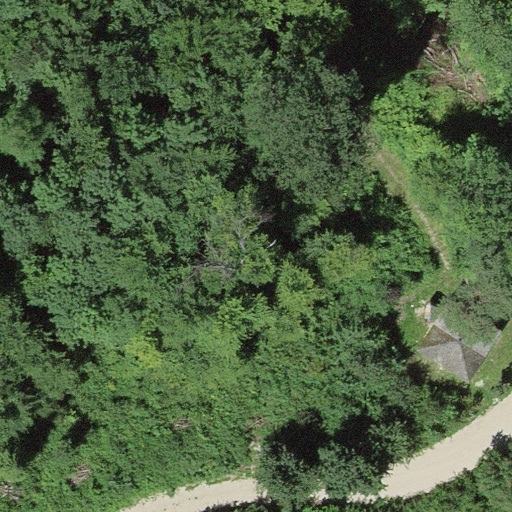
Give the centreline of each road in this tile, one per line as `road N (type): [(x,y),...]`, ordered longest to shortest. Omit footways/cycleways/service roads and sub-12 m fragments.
road 1 (track): [(145,511),(177,498),(383,480),(488,433),(511,408)]
road 2 (track): [(461,0),(462,94),(485,228),(511,280)]
